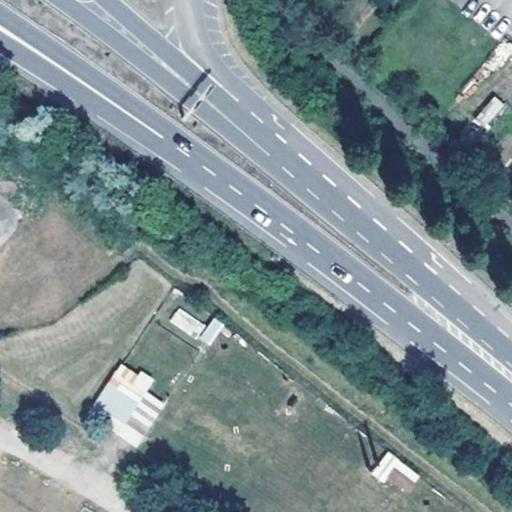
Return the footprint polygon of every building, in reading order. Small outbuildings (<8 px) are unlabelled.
[(494,95),(473,117),(485,128),(506,107),(494,95)] [(176,309),(169,324),(198,337),(205,322),(176,309)] [(210,316),(200,341),(213,346),(223,321),(210,316)] [(114,362),(89,423),(144,446),(163,400),(147,393),(153,378),(114,362)] [(404,496),(421,477),(389,450),(372,470),(404,496)]
